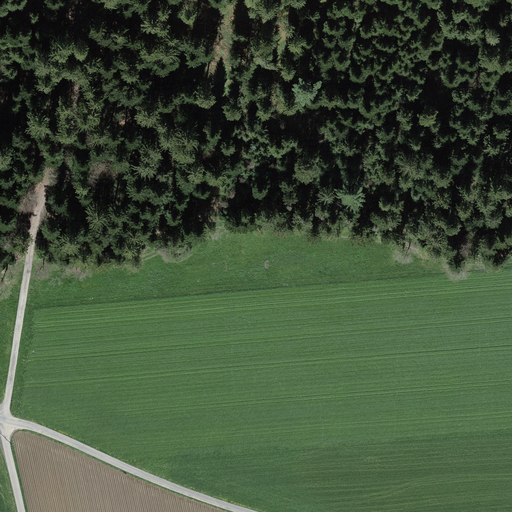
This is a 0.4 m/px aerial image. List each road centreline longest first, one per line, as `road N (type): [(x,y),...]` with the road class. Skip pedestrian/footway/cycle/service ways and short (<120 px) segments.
road 1 (track): [(5,419),(40,202),(75,115),(74,0)]
road 2 (unclassified): [(0,419),(245,511)]
